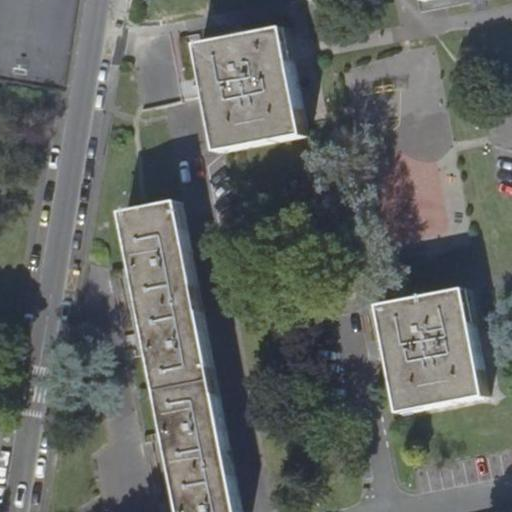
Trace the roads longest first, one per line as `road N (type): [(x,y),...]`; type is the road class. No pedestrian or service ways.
road 1 (residential): [(98,0),(16,511)]
road 2 (residential): [(183,128),(263,511)]
